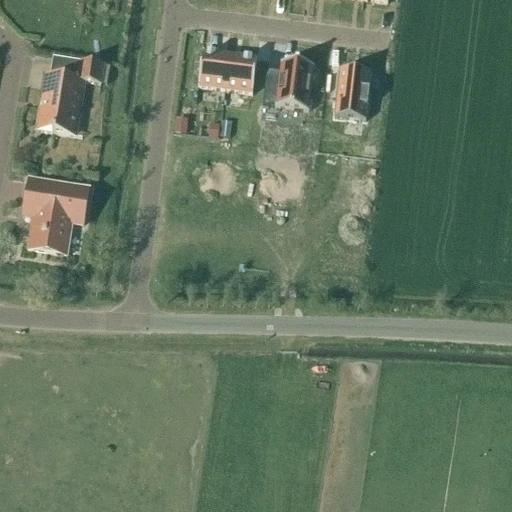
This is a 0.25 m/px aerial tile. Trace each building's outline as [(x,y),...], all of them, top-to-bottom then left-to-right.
[(202,55),(197,92),(225,95),(229,58),(202,55)] [(229,58),(225,95),(252,98),(257,62),(229,58)] [(56,137),(75,140),(79,113),(83,85),(100,88),(103,68),(80,64),(77,83),(45,78),(43,91),(40,107),(36,134),(40,135),(56,137)] [(265,80),(262,107),(274,109),(274,110),(308,115),(308,113),(307,113),(312,72),(313,72),(314,70),(280,66),(280,67),(281,67),(280,75),(279,82),(265,80)] [(339,73),(333,121),(365,124),(370,77),(339,73)] [(177,122),(176,135),(184,136),(186,123),(177,122)] [(221,125),(219,140),(229,141),(231,126),(221,125)] [(211,129),(209,140),(217,141),(218,130),(211,129)] [(82,229),(89,191),(29,182),(22,220),(32,221),(27,253),(66,259),(72,227),(82,229)]
